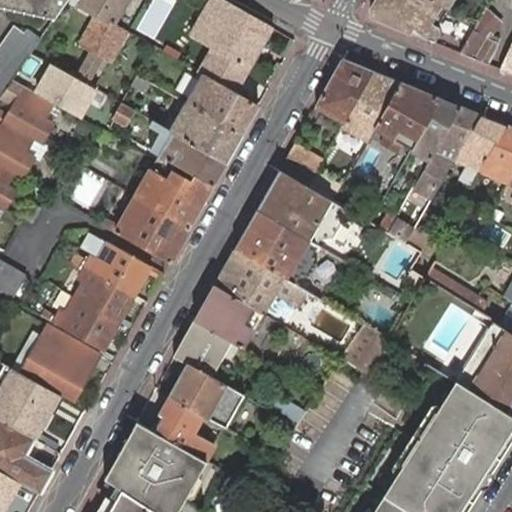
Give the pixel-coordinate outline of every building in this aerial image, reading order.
[(0,0),(0,5),(54,17),(66,0),(0,0)] [(70,0),(99,16),(113,23),(125,0),(70,0)] [(200,74),(202,74),(236,93),(259,52),(262,47),(273,27),(225,0),(210,0),(205,11),(201,17),(191,36),(213,49),(200,74)] [(441,3),(435,0),(375,0),(370,8),(371,16),(432,41),(438,32),(437,29),(429,25),(441,3)] [(485,9),(477,24),(473,31),(486,38),(490,31),(499,22),(490,12),(485,9)] [(105,56),(111,59),(127,31),(113,23),(99,16),(83,43),(91,48),(105,56)] [(477,24),(467,18),(461,29),(471,34),(460,53),(474,58),(488,64),(494,54),(498,43),(499,39),(490,31),(486,38),(473,31),(477,24)] [(0,95),(12,79),(30,52),(40,38),(27,28),(24,33),(13,26),(0,44),(0,95)] [(511,44),(500,69),(511,73),(511,44)] [(91,48),(75,77),(89,85),(105,56),(91,48)] [(316,105),(344,121),(372,71),(343,59),(341,60),(316,105)] [(372,71),(344,121),(343,124),(342,126),(367,140),(370,135),(374,128),(400,82),(372,71)] [(82,110),(95,88),(89,85),(75,77),(66,72),(50,101),(53,102),(62,107),(78,117),(82,110)] [(202,74),(185,103),(241,135),(258,105),(236,93),(202,74)] [(137,76),(131,85),(145,93),(150,83),(137,76)] [(24,86),(12,79),(0,95),(0,99),(12,108),(24,86)] [(419,90),(400,82),(374,128),(378,131),(384,134),(381,139),(379,143),(394,152),(399,143),(411,150),(440,98),(419,90)] [(0,205),(5,208),(15,190),(6,185),(14,171),(23,176),(34,157),(25,152),(33,137),(42,142),(53,124),(44,119),(53,102),(50,101),(32,90),(24,86),(12,108),(8,115),(0,110),(0,126),(1,127),(0,128),(0,205)] [(459,106),(440,98),(411,150),(415,153),(420,155),(416,162),(415,165),(417,167),(415,172),(420,175),(428,160),(459,106)] [(62,107),(53,102),(44,119),(53,124),(62,107)] [(133,110),(121,103),(111,120),(114,121),(123,126),(133,110)] [(241,135),(185,103),(169,130),(226,162),(241,135)] [(480,115),(459,106),(428,160),(420,175),(421,176),(415,187),(431,197),(453,159),(480,115)] [(506,125),(480,115),(453,159),(467,166),(459,179),(470,185),(478,171),(506,125)] [(226,162),(169,130),(152,120),(148,126),(159,132),(150,150),(194,174),(213,185),(226,162)] [(511,172),(511,127),(506,125),(478,171),(506,184),(511,172)] [(159,132),(148,126),(138,144),(150,150),(159,132)] [(34,157),(42,142),(33,137),(25,152),(34,157)] [(287,155),(315,172),(323,158),(295,142),(287,155)] [(280,168),(308,185),(315,172),(287,155),(280,168)] [(209,191),(213,185),(194,174),(190,181),(171,170),(155,161),(151,169),(115,232),(169,262),(182,241),(199,211),(209,191)] [(342,206),(334,200),(308,185),(280,168),(272,182),(280,187),(274,198),(266,193),(257,208),(324,248),(343,260),(363,227),(353,221),(342,223),(339,212),(342,206)] [(272,182),(266,193),(274,198),(280,187),(272,182)] [(284,278),(294,284),(298,278),(310,274),(313,284),(325,290),(343,260),(324,248),(257,208),(249,224),(257,229),(251,239),(243,234),(234,250),(284,278)] [(400,217),(407,221),(411,213),(404,209),(400,217)] [(380,210),(372,223),(387,233),(395,219),(380,210)] [(395,219),(387,233),(404,243),(412,229),(395,219)] [(244,232),(243,234),(251,239),(257,229),(249,224),(244,232)] [(412,229),(404,243),(420,253),(427,257),(435,244),(412,229)] [(53,323),(102,350),(150,266),(106,240),(97,256),(92,254),(89,259),(78,253),(74,260),(70,266),(81,273),(79,278),(83,281),(65,313),(60,311),(57,316),(45,309),(42,316),(53,323)] [(403,278),(413,255),(395,247),(384,269),(403,278)] [(294,284),(284,278),(234,250),(214,285),(250,307),(262,313),(263,314),(276,288),(300,302),(306,291),(294,284)] [(427,257),(420,253),(409,269),(423,278),(430,283),(471,307),(477,297),(431,269),(435,262),(427,257)] [(0,290),(13,298),(19,288),(27,274),(0,258),(0,290)] [(231,342),(242,348),(249,335),(252,331),(262,313),(250,307),(214,285),(194,320),(231,342)] [(487,303),(477,297),(471,307),(481,313),(487,303)] [(511,331),(511,302),(509,301),(505,306),(507,307),(498,323),(511,331)] [(489,318),(451,377),(506,412),(511,403),(511,331),(498,323),(489,318)] [(194,320),(174,355),(188,363),(211,376),(231,342),(194,320)] [(358,333),(340,358),(353,367),(355,365),(363,370),(368,361),(375,365),(392,340),(389,338),(381,333),(364,322),(363,324),(358,333)] [(100,354),(48,325),(22,371),(73,400),(100,354)] [(368,361),(363,370),(370,375),(375,365),(368,361)] [(188,363),(169,396),(203,415),(206,417),(212,420),(213,421),(218,425),(225,428),(228,429),(247,398),(231,388),(224,384),(211,376),(188,363)] [(60,395),(13,369),(0,391),(0,418),(35,438),(60,395)] [(465,511),(469,506),(481,488),(475,484),(476,483),(469,478),(477,464),(485,469),(486,467),(491,472),(511,438),(511,415),(506,412),(451,377),(439,369),(346,511),(465,511)] [(163,416),(154,432),(183,448),(205,461),(213,449),(206,445),(209,440),(218,425),(213,421),(212,420),(206,417),(203,415),(169,396),(159,414),(163,416)] [(277,397),(271,406),(298,423),(302,417),(304,413),(277,397)] [(35,438),(0,418),(0,470),(17,480),(39,493),(52,470),(33,460),(26,455),(31,446),(35,438)] [(157,511),(176,511),(185,499),(208,462),(205,461),(183,448),(154,432),(137,421),(135,425),(137,431),(133,438),(138,440),(132,450),(128,447),(121,449),(119,452),(104,479),(121,489),(157,511)] [(135,425),(121,449),(128,447),(132,450),(138,440),(133,438),(137,431),(135,425)] [(209,440),(206,445),(213,449),(216,444),(209,440)] [(481,488),(491,472),(486,467),(485,469),(477,464),(469,478),(476,483),(475,484),(481,488)] [(0,510),(17,480),(0,470),(0,510)] [(157,511),(121,489),(108,511),(157,511)]
